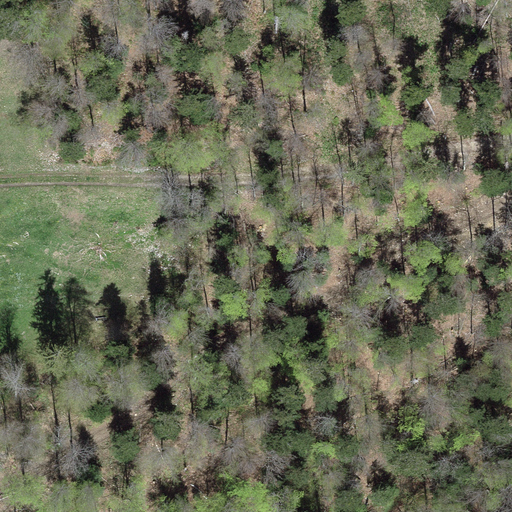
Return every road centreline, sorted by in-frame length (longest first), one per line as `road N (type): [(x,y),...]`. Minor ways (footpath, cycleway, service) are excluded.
road 1 (track): [(511,153),(329,183),(0,185)]
road 2 (track): [(511,205),(311,293)]
